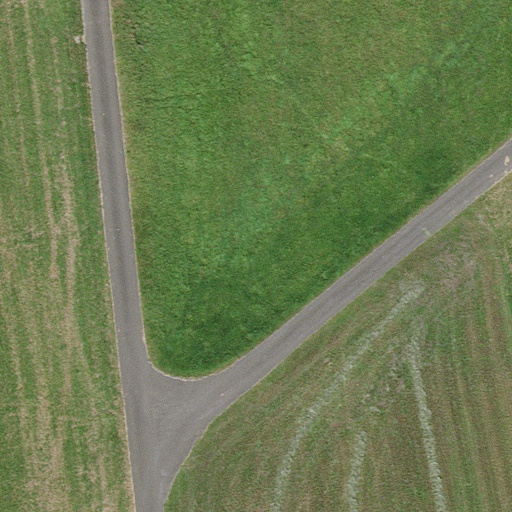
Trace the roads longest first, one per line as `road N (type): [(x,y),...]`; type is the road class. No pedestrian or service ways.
road 1 (track): [(92,0),(145,511)]
road 2 (track): [(511,148),(191,411),(134,427)]
